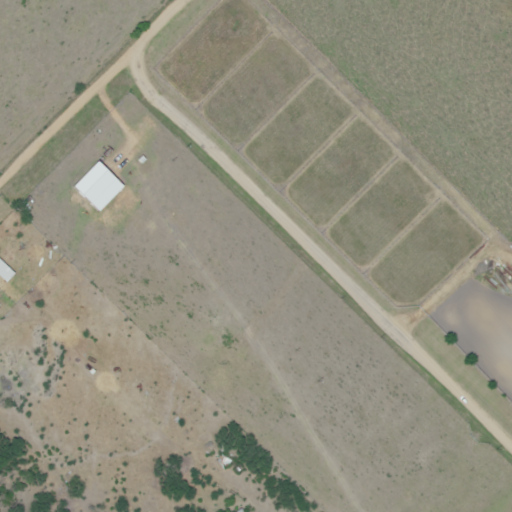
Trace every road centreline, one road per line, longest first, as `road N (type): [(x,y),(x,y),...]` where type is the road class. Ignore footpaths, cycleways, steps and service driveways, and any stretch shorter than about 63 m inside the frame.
road 1 (track): [(134,50),(146,91),(511,443)]
road 2 (track): [(0,195),(183,0)]
